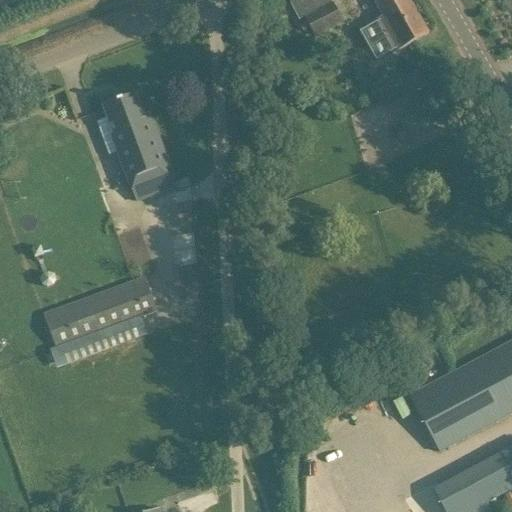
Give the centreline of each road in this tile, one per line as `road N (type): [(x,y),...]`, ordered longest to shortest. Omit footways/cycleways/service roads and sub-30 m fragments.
road 1 (track): [(215,0),(236,511)]
road 2 (unclassified): [(0,78),(211,0)]
road 3 (tertiary): [(511,114),(445,0)]
